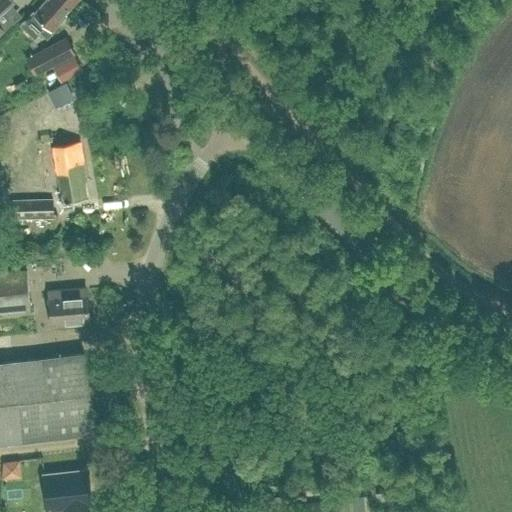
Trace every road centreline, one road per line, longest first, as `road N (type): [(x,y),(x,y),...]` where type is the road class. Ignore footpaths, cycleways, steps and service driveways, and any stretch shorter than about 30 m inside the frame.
road 1 (unclassified): [(161,511),(145,282),(177,195),(242,123)]
road 2 (tertiary): [(511,347),(442,314),(366,253),(242,123)]
road 3 (tertiary): [(242,123),(120,0)]
